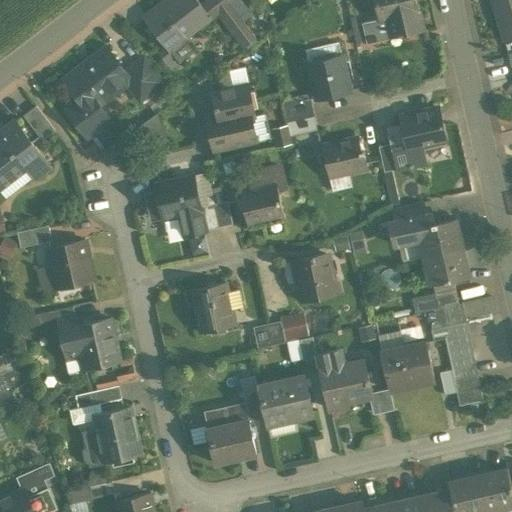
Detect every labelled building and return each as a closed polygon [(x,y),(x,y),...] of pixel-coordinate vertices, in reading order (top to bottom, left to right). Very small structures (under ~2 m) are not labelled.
[(196,0),(171,0),(172,1),(148,19),(146,17),(144,18),(171,52),(172,51),(170,48),(208,18),(210,21),(212,19),(196,0)] [(242,18),(227,0),(222,0),(214,7),(230,27),(242,18)] [(415,0),(375,0),(379,18),(362,22),(367,41),(400,33),(400,35),(403,34),(402,33),(422,29),(415,0)] [(511,0),(491,0),(504,40),(511,37),(511,0)] [(242,18),(230,27),(245,46),(256,37),(242,18)] [(107,51),(82,71),(80,68),(65,79),(81,100),(68,109),(88,134),(110,117),(99,104),(127,83),(132,79),(126,72),(107,47),(105,48),(107,51)] [(342,54),(308,61),(316,97),(350,90),(342,54)] [(145,57),(126,72),(132,79),(127,83),(142,101),(164,83),(145,57)] [(248,84),(214,91),(219,117),(207,120),(214,150),(257,141),(251,117),(255,116),(248,84)] [(310,97),(283,103),(287,122),(315,116),(310,97)] [(55,130),(36,105),(24,115),(42,139),(55,130)] [(438,107),(399,116),(402,131),(407,152),(408,152),(407,147),(420,144),(421,147),(423,147),(447,142),(443,122),(441,122),(438,108),(438,107)] [(315,116),(287,122),(290,135),(318,129),(315,116)] [(16,121),(0,132),(0,179),(22,162),(34,177),(50,165),(16,121)] [(402,131),(390,134),(392,143),(395,155),(407,152),(402,131)] [(358,137),(323,145),(330,177),(332,176),(331,173),(342,170),(343,174),(368,168),(363,151),(361,152),(358,137)] [(392,143),(379,146),(384,171),(398,168),(395,155),(392,143)] [(420,144),(407,147),(408,152),(407,152),(410,167),(413,166),(413,165),(426,162),(423,147),(421,147),(421,148),(420,144)] [(261,186),(241,190),(250,227),(251,227),(250,224),(283,217),(283,220),(285,219),(278,190),(286,188),(281,165),(257,170),(261,186)] [(207,173),(194,176),(200,206),(214,203),(207,173)] [(193,175),(156,183),(164,218),(180,215),(201,210),(200,206),(194,176),(193,175)] [(228,200),(214,203),(219,227),(233,223),(228,200)] [(423,202),(393,209),(396,222),(396,223),(426,216),(426,215),(423,202)] [(214,203),(200,206),(201,210),(206,230),(219,227),(214,203)] [(201,210),(180,215),(185,235),(206,230),(201,210)] [(455,219),(434,223),(432,214),(426,215),(426,216),(396,223),(396,222),(390,223),(395,244),(422,238),(426,256),(461,248),(455,219)] [(180,215),(164,218),(167,230),(173,238),(185,235),(180,215)] [(49,224),(16,231),(19,248),(52,240),(49,224)] [(336,232),(337,246),(356,245),(357,249),(367,248),(365,229),(336,232)] [(85,239),(49,246),(57,289),(60,289),(59,285),(76,282),(77,285),(94,282),(89,255),(85,256),(82,241),(86,240),(85,239)] [(461,248),(426,256),(432,283),(445,280),(446,282),(468,277),(461,248)] [(329,253),(314,256),(314,254),(296,258),(300,276),(298,276),(303,299),(338,292),(329,253)] [(226,282),(192,289),(201,331),(235,324),(226,282)] [(456,290),(435,294),(438,308),(459,303),(456,290)] [(73,306),(39,313),(42,327),(59,324),(76,320),(73,306)] [(77,325),(74,326),(74,327),(79,326),(82,342),(79,343),(81,350),(85,369),(120,361),(111,317),(77,325)] [(76,320),(59,324),(60,329),(74,326),(77,325),(76,320)] [(280,321),(267,324),(272,345),(285,342),(280,321)] [(466,321),(442,327),(444,337),(454,379),(478,374),(466,321)] [(267,324),(252,327),(256,348),(272,345),(267,324)] [(74,326),(60,329),(65,353),(81,350),(79,343),(82,342),(79,326),(74,327),(74,326)] [(442,327),(432,329),(434,339),(444,337),(442,327)] [(313,336),(300,338),(305,360),(318,358),(313,336)] [(426,341),(382,351),(390,388),(390,389),(410,385),(409,381),(434,375),(426,341)] [(365,360),(321,370),(329,408),(348,404),(347,400),(372,395),(369,381),(370,381),(365,360)] [(26,361),(0,372),(0,385),(4,384),(7,391),(32,380),(26,361)] [(304,374),(258,385),(264,411),(267,425),(270,424),(269,420),(293,415),(294,418),(313,414),(304,374)] [(478,374),(454,379),(456,392),(481,386),(478,374)] [(119,385),(89,392),(92,405),(122,398),(119,385)] [(258,385),(243,388),(249,414),(264,411),(258,385)] [(481,386),(456,392),(460,405),(484,400),(481,386)] [(390,388),(376,391),(381,412),(395,409),(390,389),(390,388)] [(237,402),(205,409),(209,428),(212,427),(241,421),(237,402)] [(131,407),(94,414),(97,429),(104,462),(141,454),(131,407)] [(241,421),(212,427),(214,438),(209,439),(214,462),(258,453),(251,419),(241,421)] [(97,429),(84,432),(87,448),(84,451),(86,461),(90,462),(91,465),(104,462),(97,429)] [(56,459),(26,472),(32,484),(60,472),(56,459)] [(507,467),(478,474),(487,510),(511,504),(511,498),(510,488),(511,488),(507,467)] [(478,474),(449,481),(451,489),(456,511),(477,511),(487,510),(478,474)] [(36,511),(26,487),(0,498),(0,511),(36,511)] [(456,511),(451,489),(422,495),(425,511),(456,511)] [(153,511),(150,494),(116,501),(118,511),(153,511)] [(425,511),(422,495),(393,502),(395,511),(425,511)] [(363,502),(334,508),(334,511),(364,511),(364,508),(363,502)] [(395,511),(393,502),(364,508),(364,511),(395,511)]
